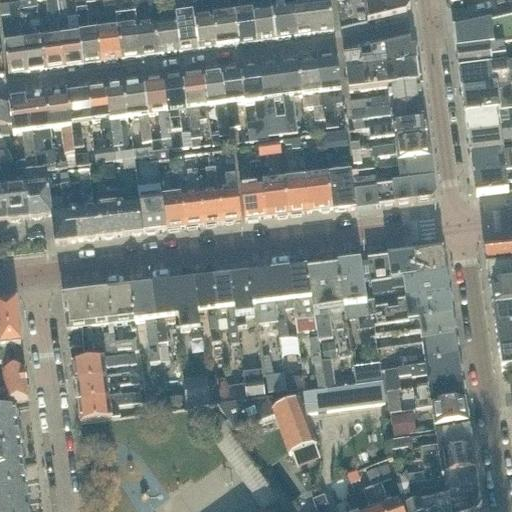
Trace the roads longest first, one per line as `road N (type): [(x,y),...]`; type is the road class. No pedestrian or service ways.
road 1 (residential): [(429,25),(280,51),(271,61),(118,81),(109,74),(17,86),(0,96)]
road 2 (residential): [(37,276),(462,225)]
road 3 (residential): [(37,276),(64,511)]
road 4 (residential): [(462,225),(451,204),(429,25)]
road 5 (residential): [(462,225),(489,394)]
